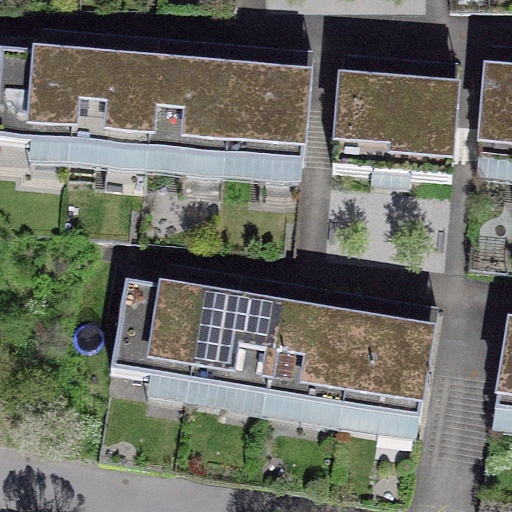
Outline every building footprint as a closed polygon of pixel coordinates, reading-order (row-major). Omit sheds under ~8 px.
[(0,145),(69,151),(77,62),(0,55),(0,145)] [(147,158),(155,69),(77,62),(69,151),(147,158)] [(224,164),(231,75),(155,69),(147,158),(224,164)] [(511,167),(511,76),(485,74),(477,164),(511,167)] [(309,82),(231,75),(224,164),(302,171),(309,82)] [(458,96),(340,84),(331,172),(449,184),(458,96)] [(188,387),(203,299),(126,286),(111,374),(188,387)] [(265,400),(280,312),(203,299),(188,387),(265,400)] [(341,413),(356,324),(280,312),(265,400),(341,413)] [(356,324),(341,413),(417,426),(432,337),(356,324)] [(511,418),(511,328),(509,328),(495,416),(511,418)]
